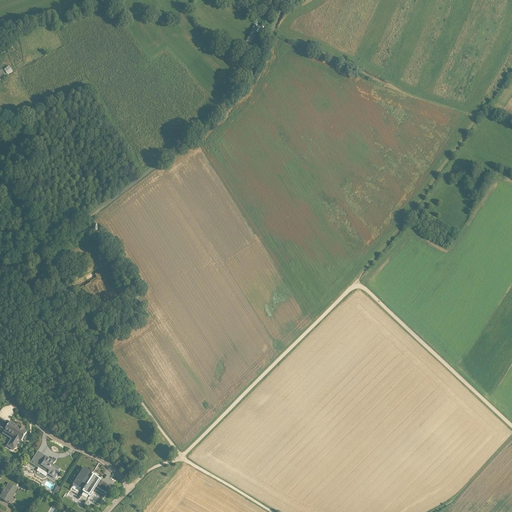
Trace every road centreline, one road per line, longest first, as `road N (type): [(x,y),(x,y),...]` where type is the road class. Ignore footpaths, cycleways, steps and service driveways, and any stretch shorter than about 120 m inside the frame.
road 1 (unclassified): [(294,0),(232,102),(41,254)]
road 2 (track): [(180,458),(358,283)]
road 3 (track): [(180,458),(41,254)]
road 4 (track): [(511,426),(358,283)]
road 5 (residential): [(106,511),(127,486),(117,472),(56,440),(0,391)]
